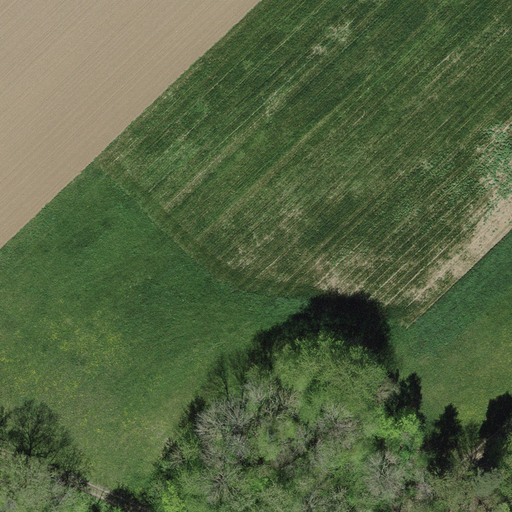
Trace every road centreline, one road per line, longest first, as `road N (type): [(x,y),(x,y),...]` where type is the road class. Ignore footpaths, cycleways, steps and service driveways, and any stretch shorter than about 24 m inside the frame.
road 1 (track): [(143,511),(0,456)]
road 2 (track): [(511,429),(411,511)]
